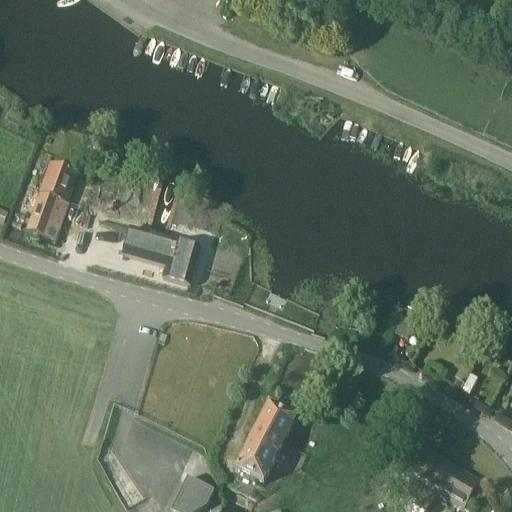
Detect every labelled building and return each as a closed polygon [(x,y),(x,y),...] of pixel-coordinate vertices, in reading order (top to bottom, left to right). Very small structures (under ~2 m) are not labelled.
[(68,206),(66,206),(77,176),(52,167),(28,233),(56,243),(68,206)] [(66,250),(100,262),(108,240),(74,227),(66,250)] [(122,229),(114,255),(158,267),(155,279),(182,286),(192,248),(122,229)] [(391,346),(387,354),(394,357),(398,350),(391,346)] [(457,381),(454,388),(461,391),(464,385),(457,381)] [(265,486),(297,419),(277,409),(268,405),(236,472),(265,486)] [(414,446),(398,474),(427,491),(422,500),(429,504),(435,495),(437,496),(464,511),(471,511),(483,492),(477,488),(479,484),(480,483),(414,446)] [(187,479),(169,511),(199,511),(205,508),(214,492),(187,479)]
